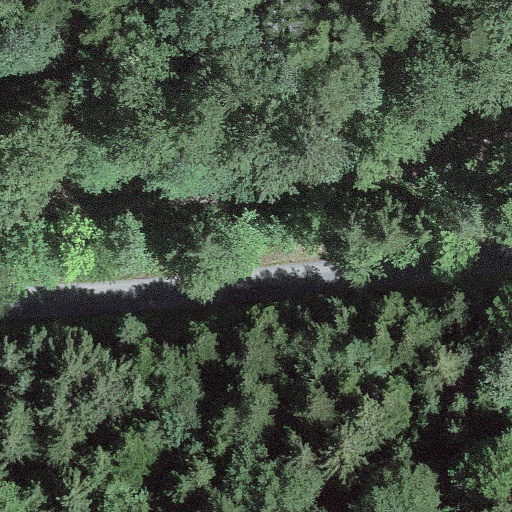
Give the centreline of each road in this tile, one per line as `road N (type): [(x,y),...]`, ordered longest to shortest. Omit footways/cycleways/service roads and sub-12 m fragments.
road 1 (track): [(0,220),(246,192),(511,145)]
road 2 (track): [(0,310),(511,267)]
